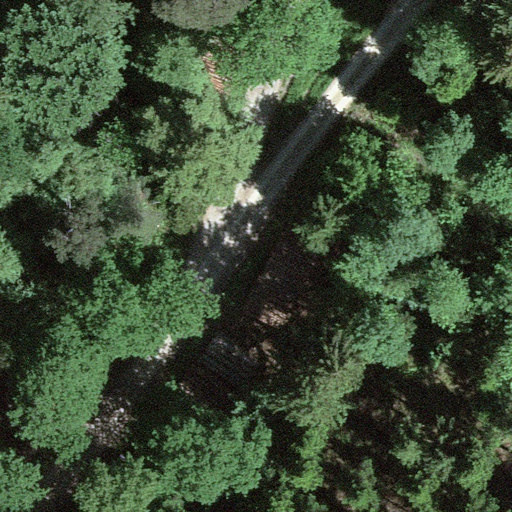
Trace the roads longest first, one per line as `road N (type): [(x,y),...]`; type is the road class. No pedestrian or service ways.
road 1 (track): [(296,0),(189,317),(18,511)]
road 2 (track): [(428,0),(388,43),(189,317)]
